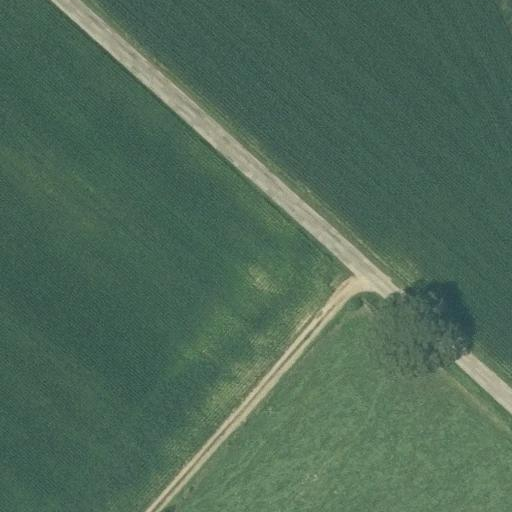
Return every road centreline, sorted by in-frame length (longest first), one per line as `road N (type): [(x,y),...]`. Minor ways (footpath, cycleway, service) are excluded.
road 1 (unclassified): [(511,404),(63,0)]
road 2 (track): [(363,272),(152,511)]
